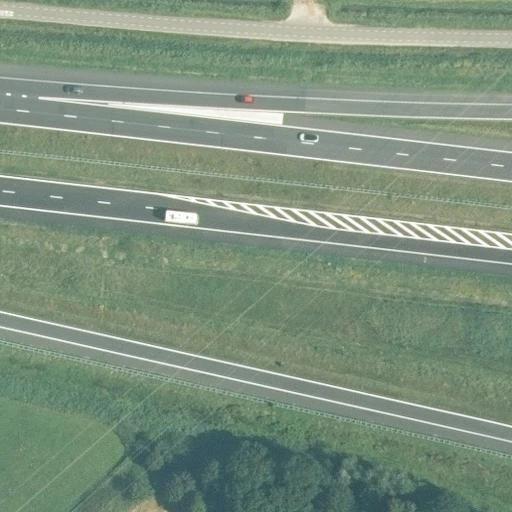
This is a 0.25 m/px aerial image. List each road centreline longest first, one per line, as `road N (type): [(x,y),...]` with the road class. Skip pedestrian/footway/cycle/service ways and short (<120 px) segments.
road 1 (motorway): [(0,321),(511,435)]
road 2 (motorway): [(0,192),(511,258)]
road 3 (unclassified): [(511,40),(0,10)]
road 4 (motorway): [(511,169),(36,113)]
road 5 (motorway): [(511,112),(136,96),(36,113)]
